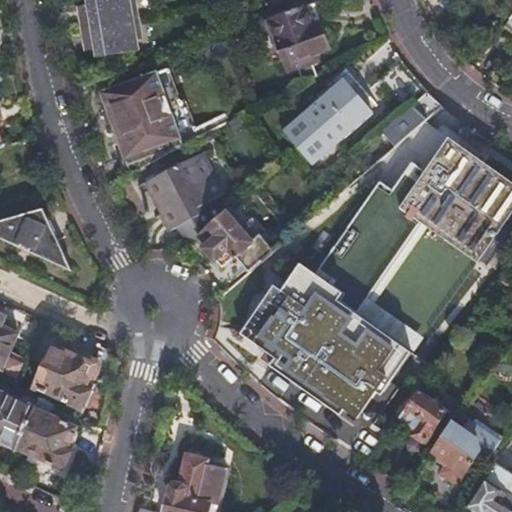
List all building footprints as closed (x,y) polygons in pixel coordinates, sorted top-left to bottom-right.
[(83,2),(85,9),(94,8),(93,0),(83,2)] [(94,8),(85,9),(91,40),(100,38),(101,46),(103,55),(143,47),(142,38),(147,37),(139,0),(92,0),(93,0),(94,8)] [(314,26),(307,7),(269,20),(287,72),(315,61),(312,55),(331,49),(321,23),(314,26)] [(100,38),(91,40),(92,47),(101,46),(100,38)] [(429,93),(403,61),(379,82),(407,111),(429,93)] [(344,82),(286,131),(313,165),(372,115),(360,100),(368,94),(348,70),(340,76),(344,82)] [(104,91),(130,172),(179,147),(156,74),(104,91)] [(429,93),(407,111),(417,123),(439,103),(429,93)] [(511,186),(424,122),(364,174),(390,193),(384,202),(398,212),(413,223),(418,215),(482,261),(511,218),(511,186)] [(164,212),(162,213),(170,229),(200,214),(197,207),(224,193),(203,151),(148,180),(164,212)] [(398,212),(384,202),(328,280),(343,290),(398,212)] [(26,255),(69,274),(41,212),(0,222),(0,242),(18,251),(19,248),(27,252),(26,255)] [(252,244),(225,212),(199,233),(210,247),(208,248),(217,260),(219,258),(225,267),(237,257),(250,273),(275,251),(262,236),(252,244)] [(477,268),(482,261),(418,215),(413,223),(477,268)] [(343,290),(328,280),(305,263),(285,291),(279,287),(245,334),(277,357),(272,364),(340,413),(344,406),(354,413),(372,389),(381,395),(397,372),(326,321),(346,293),(343,290)] [(0,316),(0,367),(1,368),(19,330),(1,322),(3,318),(0,316)] [(54,346),(36,384),(83,405),(100,367),(54,346)] [(0,439),(15,447),(34,406),(0,391),(0,439)] [(420,392),(400,420),(413,429),(412,431),(426,441),(447,411),(420,392)] [(34,406),(15,447),(58,466),(77,426),(34,406)] [(469,419),(457,410),(450,420),(454,423),(435,451),(451,461),(449,464),(452,466),(448,472),(460,480),(480,451),(476,438),(462,428),(469,419)] [(158,511),(140,508),(139,511),(217,511),(229,468),(209,463),(210,460),(186,453),(178,482),(172,481),(163,511),(158,511)] [(511,511),(511,471),(499,462),(468,506),(475,511),(511,511)]
